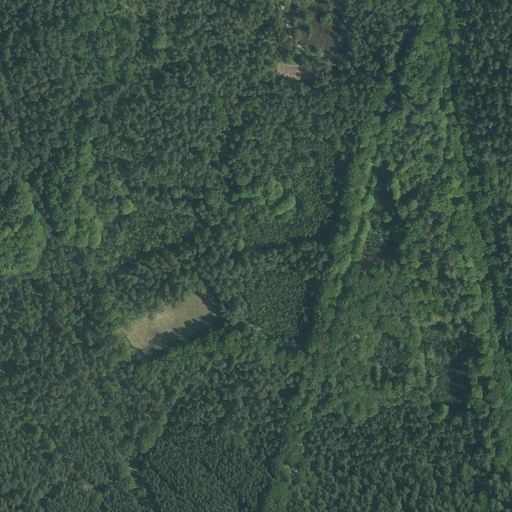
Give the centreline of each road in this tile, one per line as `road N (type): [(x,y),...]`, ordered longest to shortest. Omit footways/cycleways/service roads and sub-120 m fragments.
road 1 (secondary): [(511,368),(443,0)]
road 2 (track): [(393,72),(327,348)]
road 3 (track): [(128,464),(235,321),(284,345),(327,348)]
road 4 (track): [(128,464),(104,490),(90,491),(0,364)]
road 5 (track): [(327,348),(286,511)]
road 6 (track): [(403,38),(356,54),(314,55),(291,37),(282,0)]
